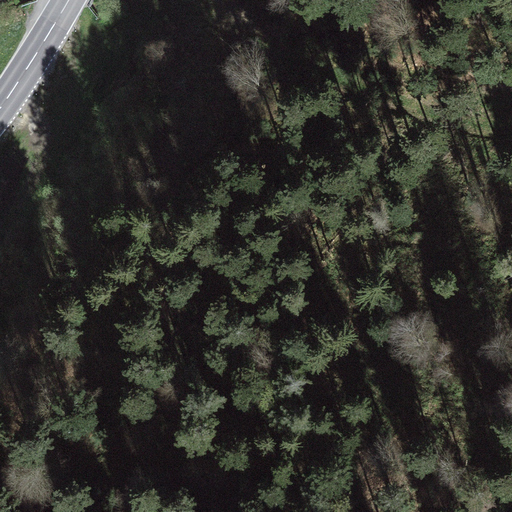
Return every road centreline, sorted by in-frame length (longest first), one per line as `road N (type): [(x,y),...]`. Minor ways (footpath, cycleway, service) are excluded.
road 1 (track): [(0,318),(39,215),(46,132),(21,77)]
road 2 (secondary): [(0,107),(69,0)]
